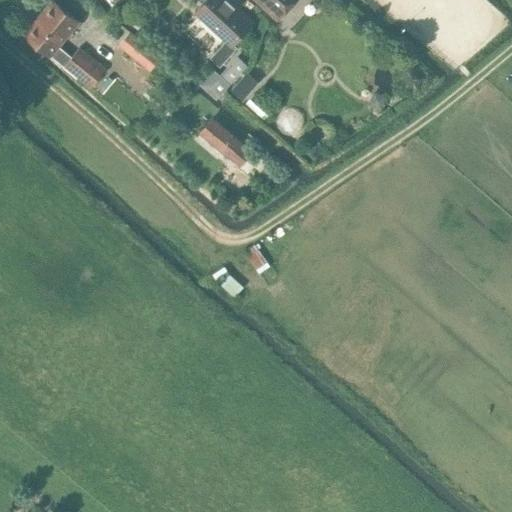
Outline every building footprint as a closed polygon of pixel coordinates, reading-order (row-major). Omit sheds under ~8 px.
[(53,0),(52,0),(25,34),(50,55),(51,55),(63,66),(90,87),(103,72),(106,68),(79,46),(72,56),(60,46),(58,45),(78,21),(53,0)] [(203,0),(193,12),(224,41),(210,57),(220,66),(238,47),(234,44),(256,20),(233,0),(203,0)] [(255,0),(277,20),(295,0),(255,0)] [(118,46),(149,71),(161,56),(130,31),(118,46)] [(212,69),(204,79),(205,80),(221,94),(229,85),(247,65),(238,56),(219,75),(212,69)] [(262,58),(252,70),(260,77),(270,64),(262,58)] [(238,82),(231,89),(242,100),(249,92),(238,82)] [(373,91),(368,104),(381,109),(386,96),(373,91)] [(198,132),(231,158),(243,143),(212,116),(198,132)]
